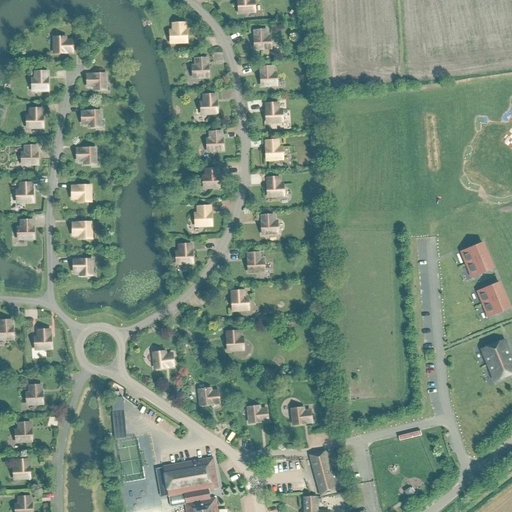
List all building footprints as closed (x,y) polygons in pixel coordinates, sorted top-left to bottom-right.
[(238,0),(239,2),(238,2),(238,13),(254,12),(254,1),(250,1),(249,0),(238,0)] [(170,43),(186,42),(186,31),(184,31),(184,24),(173,24),(174,32),(170,32),(170,43)] [(270,48),(270,38),(266,38),(265,30),(254,31),(255,38),(254,39),(254,49),(270,48)] [(54,38),(54,54),(65,54),(65,52),(72,52),(72,41),(65,42),(65,38),(54,38)] [(192,67),(192,78),(208,77),(208,66),(207,66),(206,59),(195,59),(196,67),(192,67)] [(277,85),(276,74),(272,74),(271,67),(261,68),(261,75),(260,75),(261,86),(277,85)] [(32,91),(48,90),(47,79),(46,79),(46,72),(35,72),(35,80),(31,80),(32,91)] [(94,91),(105,90),(105,74),(94,74),(94,76),(86,76),(87,87),(94,87),(94,91)] [(200,103),(201,114),(217,113),(216,103),(215,103),(215,95),(204,96),(204,103),(200,103)] [(266,123),(282,122),(281,111),(277,111),(277,104),(266,104),(267,112),(265,112),(266,123)] [(41,117),(41,109),(30,109),(30,117),(26,117),(27,128),(43,127),(42,117),(41,117)] [(100,127),(99,111),(89,112),(89,113),(81,113),(81,124),(89,124),(89,128),(100,127)] [(206,140),(207,151),(223,150),(222,139),(221,139),(221,132),(210,133),(210,140),(206,140)] [(250,149),(260,148),(260,138),(250,138),(250,149)] [(277,148),(277,141),(266,142),(267,149),(265,149),(266,160),(282,159),(281,148),(277,148)] [(21,154),(21,165),(37,164),(37,154),(36,154),(36,146),(25,147),(25,154),(21,154)] [(95,165),(94,148),(84,149),(84,150),(76,150),(77,161),(84,161),(84,165),(95,165)] [(202,177),(203,188),(219,187),(218,177),(217,177),(217,169),(206,170),(206,177),(202,177)] [(267,186),(267,197),(283,196),(283,185),(279,185),(278,178),(267,179),(268,186),(267,186)] [(31,184),(20,184),(20,191),(16,191),(16,202),(33,202),(32,191),(31,191),(31,184)] [(90,202),(89,186),(79,186),(79,187),(71,188),(71,198),(79,198),(79,202),(90,202)] [(194,215),(195,226),(211,225),(210,214),(209,214),(209,207),(198,207),(198,215),(194,215)] [(261,234),(277,233),(277,223),(273,223),(272,215),(262,216),(262,223),(261,224),(261,234)] [(17,228),(17,239),(34,239),(33,228),(32,228),(32,221),(21,221),(21,228),(17,228)] [(90,239),(90,223),(79,223),(79,224),(72,224),(72,235),(80,235),(80,239),(90,239)] [(482,243),(475,246),(475,247),(468,250),(468,249),(460,252),(471,278),(478,275),(478,274),(485,271),(485,272),(492,269),(482,243)] [(176,253),(176,264),(192,263),(192,252),(190,252),(190,245),(179,245),(179,253),(176,253)] [(259,253),(248,254),(248,261),(247,261),(248,272),(264,271),(263,260),(259,261),(259,253)] [(91,276),(91,260),(80,260),(80,261),(73,261),(73,272),(80,272),(80,276),(91,276)] [(484,289),(477,292),(487,317),(495,314),(494,314),(501,311),(502,311),(509,308),(498,283),(491,286),(484,289)] [(243,291),(232,292),(233,299),(231,299),(232,310),(248,309),(247,298),(243,299),(243,291)] [(0,339),(13,339),(12,328),(11,328),(11,321),(0,321),(0,322),(0,329),(0,328),(0,339)] [(35,349),(51,348),(50,338),(49,338),(49,330),(38,331),(38,338),(34,338),(35,349)] [(228,340),(226,340),(227,351),(243,350),(242,339),(238,339),(238,332),(227,332),(228,340)] [(511,360),(504,340),(480,350),(493,381),(511,373),(511,360)] [(164,352),(153,353),(155,369),(166,368),(166,367),(173,366),(172,355),(164,356),(164,352)] [(26,405),(42,404),(42,393),(41,393),(40,385),(29,386),(30,393),(26,394),(26,405)] [(209,389),(199,390),(201,406),(211,405),(211,403),(219,403),(217,392),(210,393),(209,389)] [(123,432),(122,406),(112,406),(113,432),(123,432)] [(258,406),(248,408),(249,424),(260,422),(260,421),(267,420),(266,410),(259,410),(258,406)] [(302,408),(291,409),(293,425),(304,424),(304,423),(311,422),(310,411),(303,412),(302,408)] [(29,423),(18,423),(19,431),(15,431),(16,442),(32,441),(31,430),(30,430),(29,423)] [(324,453),(310,456),(321,495),(334,491),(342,488),(337,471),(329,473),(324,453)] [(217,511),(215,498),(210,499),(208,490),(218,488),(213,458),(163,467),(168,497),(169,497),(171,506),(185,504),(186,511),(217,511)] [(13,468),(14,479),(30,478),(29,467),(28,467),(27,460),(17,461),(17,468),(13,468)] [(30,504),(30,497),(19,497),(19,505),(15,505),(15,511),(31,511),(31,504),(30,504)] [(329,511),(330,509),(320,510),(319,511),(315,511),(315,497),(304,498),(305,511),(329,511)]
